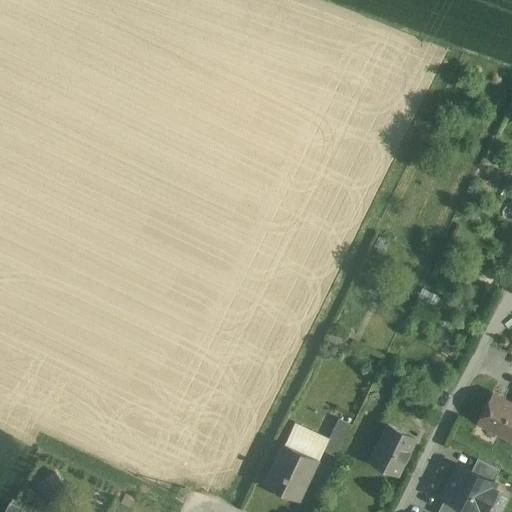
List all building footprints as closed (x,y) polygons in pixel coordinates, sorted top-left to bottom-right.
[(429,374),(423,386),(411,380),(404,395),(433,410),(446,383),(429,374)] [(511,405),(493,395),(478,422),(511,439),(511,405)] [(352,424),(339,418),(323,451),(336,457),(352,424)] [(418,440),(389,426),(371,462),(401,476),(418,440)] [(318,459),(285,444),(267,484),(300,499),(318,459)] [(459,465),(443,497),(446,498),(472,511),(479,511),(482,508),(486,510),(495,491),(492,490),(495,484),(492,482),(499,469),(477,457),(470,471),(459,465)] [(472,511),(446,498),(438,511),(472,511)] [(20,511),(23,509),(10,502),(4,511),(20,511)]
